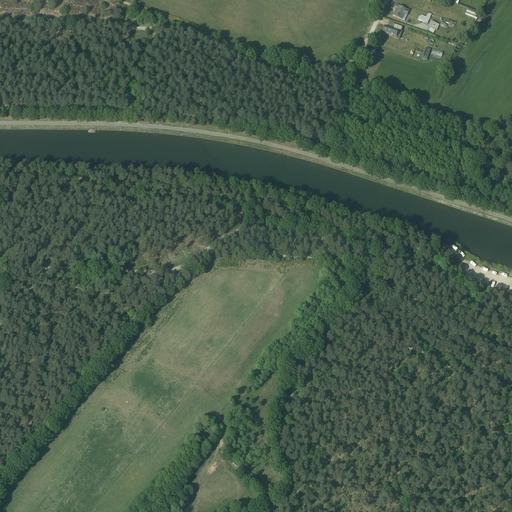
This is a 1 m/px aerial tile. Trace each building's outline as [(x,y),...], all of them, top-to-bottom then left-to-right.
[(409,11),(396,5),(394,9),(396,10),(393,16),(404,21),(409,11)] [(419,16),(417,19),(427,24),(431,15),(425,12),(423,16),(421,15),(421,16),(419,16)] [(428,27),(427,31),(433,34),(435,31),(436,31),(439,25),(431,21),(428,27)] [(392,29),(385,27),(384,29),(383,33),(400,39),(401,36),(405,38),(408,29),(394,25),(392,29)] [(445,44),(443,50),(452,53),(454,47),(445,44)] [(364,70),(377,48),(373,46),(361,67),(360,68),(364,70)] [(433,48),(431,54),(441,57),(443,51),(433,48)]
